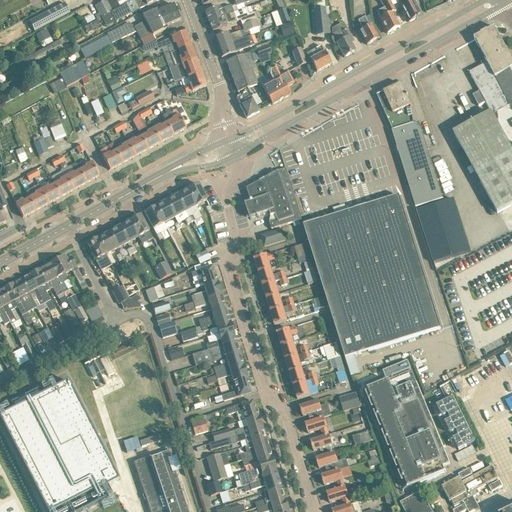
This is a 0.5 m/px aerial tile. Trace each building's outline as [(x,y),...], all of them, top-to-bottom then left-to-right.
[(105,0),(106,1),(112,12),(120,8),(117,3),(123,0),(105,0)] [(135,0),(134,0),(126,5),(128,10),(130,14),(138,10),(160,0),(135,0)] [(376,12),(388,34),(400,27),(392,13),(396,11),(389,0),(380,0),(380,1),(384,8),(376,12)] [(401,0),(404,6),(401,8),(409,23),(416,19),(417,19),(416,17),(419,15),(416,9),(417,8),(413,1),(411,2),(410,0),(401,0)] [(99,14),(95,16),(97,20),(110,13),(112,12),(106,1),(95,7),(99,14)] [(64,4),(43,15),(48,25),(70,14),(64,4)] [(155,23),(177,13),(174,5),(171,6),(170,4),(142,17),(145,22),(134,28),(129,23),(122,28),(121,27),(107,35),(108,36),(81,51),(86,60),(107,49),(113,46),(112,44),(136,32),(137,33),(155,23)] [(219,8),(206,13),(209,23),(233,13),(245,9),(243,4),(236,7),(236,5),(231,7),(220,10),(219,8)] [(112,12),(110,13),(115,23),(130,14),(128,10),(126,5),(120,8),(112,12)] [(326,8),(315,9),(318,36),(328,35),(326,8)] [(233,13),(209,23),(213,32),(227,27),(226,26),(237,22),(240,21),(239,19),(249,15),(247,9),(245,9),(233,13)] [(272,15),(277,27),(291,22),(286,10),(278,13),(277,13),(272,15)] [(180,21),(177,13),(155,23),(137,33),(144,46),(155,40),(153,36),(168,29),(167,27),(180,21)] [(249,15),(239,19),(240,21),(242,26),(257,21),(256,20),(254,13),(249,15)] [(360,32),(367,45),(379,39),(371,25),(369,26),(365,18),(358,21),(363,30),(360,32)] [(97,21),(90,25),(93,29),(100,25),(99,25),(97,21)] [(242,26),(244,31),(244,33),(249,32),(260,28),(257,21),(242,26)] [(290,24),(285,26),(289,37),(294,34),(290,24)] [(338,46),(344,58),(356,52),(351,44),(354,43),(344,25),(332,31),(331,42),(334,48),(338,46)] [(488,64),(470,73),(481,92),(480,92),(481,93),(477,94),(481,101),(478,103),(480,107),(487,104),(492,113),(511,149),(511,58),(505,45),(504,45),(503,43),(507,41),(504,36),(500,39),(499,36),(500,36),(495,27),(474,39),(488,64)] [(36,34),(41,43),(51,37),(47,29),(36,34)] [(228,34),(214,39),(218,49),(242,39),(250,36),(249,32),(244,33),(244,31),(229,37),(228,34)] [(170,53),(170,54),(191,46),(186,33),(172,38),(172,39),(155,45),(158,51),(169,47),(171,53),(170,53)] [(242,39),(218,49),(222,58),(236,53),(254,46),(250,36),(242,39)] [(23,60),(25,64),(65,43),(63,39),(23,60)] [(176,67),(182,65),(196,60),(191,46),(170,54),(175,68),(176,67)] [(316,49),(307,54),(310,60),(317,73),(332,65),(325,52),(324,52),(321,46),(316,49)] [(257,52),(259,61),(272,57),(272,56),(269,48),(257,52)] [(293,54),(299,69),(308,66),(302,50),(293,54)] [(257,86),(252,71),(255,69),(249,54),(226,63),(237,93),(257,86)] [(181,81),(188,78),(201,73),(196,60),(182,65),(176,67),(181,81)] [(59,74),(67,87),(81,79),(89,75),(82,62),(70,68),(59,74)] [(21,69),(24,74),(31,71),(28,65),(21,69)] [(271,69),(269,74),(272,80),(273,80),(283,100),(291,95),(287,88),(294,84),(288,71),(280,75),(276,67),(271,69)] [(201,73),(188,78),(181,81),(184,87),(175,91),(177,97),(186,94),(192,92),(206,87),(201,73)] [(89,83),(87,76),(81,79),(84,85),(89,83)] [(121,87),(117,80),(115,81),(114,78),(107,82),(112,92),(121,87)] [(268,82),(261,86),(265,93),(272,106),(283,100),(273,80),(268,82)] [(393,131),(392,131),(416,208),(443,200),(420,123),(414,125),(412,106),(405,92),(402,83),(391,87),(388,88),(378,94),(378,95),(377,95),(393,131)] [(127,94),(124,88),(112,93),(117,105),(124,102),(121,96),(127,94)] [(150,91),(135,99),(140,108),(155,100),(150,91)] [(240,106),(247,119),(259,113),(254,104),(248,92),(237,98),(240,105),(240,106)] [(104,98),(109,112),(117,108),(111,95),(104,98)] [(118,107),(122,115),(129,112),(125,103),(118,107)] [(149,107),(144,110),(147,117),(153,114),(149,107)] [(147,117),(144,110),(138,113),(142,120),(147,117)] [(163,117),(167,124),(173,136),(186,129),(179,116),(178,116),(176,111),(163,117)] [(511,149),(492,113),(454,133),(498,213),(511,205),(511,149)] [(124,121),(118,124),(122,131),(127,128),(124,121)] [(122,131),(118,124),(113,127),(117,134),(122,131)] [(160,126),(153,130),(161,143),(173,136),(167,124),(161,127),(160,126)] [(148,134),(141,138),(148,150),(161,143),(153,130),(147,133),(148,134)] [(135,140),(128,144),(135,157),(148,150),(141,138),(135,141),(135,140)] [(123,148),(117,151),(116,152),(123,164),(135,157),(128,144),(122,147),(123,148)] [(82,145),(77,147),(80,153),(85,150),(82,145)] [(106,149),(100,152),(103,157),(110,171),(123,164),(116,152),(111,155),(107,148),(106,149)] [(62,154),(57,157),(61,164),(66,161),(62,154)] [(61,164),(57,157),(51,160),(55,167),(61,164)] [(86,168),(80,171),(87,183),(99,176),(92,163),(85,167),(86,168)] [(71,165),(63,169),(74,190),(87,183),(80,171),(79,172),(75,164),(71,166),(71,165)] [(37,169),(31,172),(35,178),(40,175),(37,169)] [(57,175),(51,178),(55,185),(61,197),(74,190),(63,169),(56,173),(57,175)] [(277,220),(270,223),(272,230),(303,220),(286,169),(279,172),(278,171),(278,172),(278,173),(275,174),(275,175),(248,190),(252,201),(251,201),(251,202),(245,204),(250,219),(269,212),(271,216),(275,215),(277,220)] [(35,178),(31,172),(26,175),(30,181),(35,178)] [(6,186),(10,192),(15,188),(12,183),(6,186)] [(36,196),(30,199),(36,211),(49,204),(41,191),(38,185),(32,188),(36,196)] [(47,187),(41,191),(49,204),(61,197),(55,185),(48,189),(47,187)] [(198,185),(187,191),(196,207),(207,201),(198,185)] [(187,191),(177,197),(185,213),(196,207),(187,191)] [(351,212),(305,226),(346,359),(441,329),(400,196),(375,204),(373,197),(349,205),(351,212)] [(177,197),(166,202),(175,218),(185,213),(177,197)] [(36,211),(30,199),(23,202),(23,201),(16,205),(23,218),(36,211)] [(454,200),(417,211),(434,264),(471,252),(454,200)] [(156,207),(155,208),(156,208),(164,224),(175,218),(166,202),(156,208),(156,207)] [(331,204),(326,206),(329,217),(334,215),(331,204)] [(155,208),(145,213),(153,230),(164,224),(156,208),(155,208)] [(140,216),(129,222),(138,238),(145,235),(148,241),(153,239),(140,216)] [(129,222),(119,228),(128,244),(138,238),(129,222)] [(119,228),(108,233),(117,249),(128,244),(119,228)] [(261,236),(265,247),(287,241),(283,230),(261,236)] [(98,239),(107,255),(117,249),(108,233),(98,239)] [(107,255),(98,239),(87,245),(96,261),(102,271),(107,268),(102,258),(107,255)] [(294,248),(298,260),(308,257),(304,245),(294,248)] [(206,251),(196,256),(201,265),(210,260),(206,251)] [(254,259),(258,273),(271,269),(269,262),(275,260),(273,253),(254,259)] [(65,256),(56,261),(64,275),(65,274),(72,271),(80,285),(85,282),(71,257),(67,259),(65,256)] [(308,257),(298,260),(300,265),(304,263),(309,262),(308,257)] [(56,261),(47,266),(63,294),(68,292),(64,283),(69,280),(65,274),(64,275),(56,261)] [(167,265),(157,271),(162,280),(172,274),(167,265)] [(39,271),(46,285),(49,290),(53,288),(60,302),(66,300),(63,294),(47,266),(47,267),(39,271)] [(204,286),(204,287),(218,282),(215,274),(214,275),(212,267),(192,274),(196,289),(204,286)] [(258,273),(263,286),(275,282),(273,276),(271,269),(258,273)] [(30,276),(45,304),(50,314),(56,311),(46,292),(49,290),(46,285),(39,271),(30,276)] [(284,272),(273,276),(275,282),(280,281),(286,279),(284,272)] [(30,276),(21,281),(29,294),(33,292),(36,297),(35,298),(40,307),(45,304),(30,276)] [(286,279),(280,281),(281,287),(288,285),(286,279)] [(13,285),(12,285),(28,313),(36,308),(29,294),(21,281),(13,285)] [(191,297),(193,303),(222,294),(218,282),(204,287),(207,295),(204,296),(203,294),(191,297)] [(263,286),(267,299),(279,295),(277,288),(275,282),(263,286)] [(28,313),(12,285),(3,290),(14,309),(18,307),(27,325),(33,323),(28,313)] [(146,292),(150,303),(159,300),(158,299),(164,297),(160,286),(154,289),(154,288),(146,292)] [(113,294),(119,305),(129,300),(123,289),(113,294)] [(3,290),(0,292),(0,303),(14,330),(23,325),(3,290)] [(210,306),(211,311),(225,306),(222,295),(222,294),(193,303),(195,310),(210,306)] [(138,295),(121,304),(124,311),(140,308),(138,302),(141,301),(138,295)] [(267,299),(271,312),(284,308),(279,295),(267,299)] [(66,300),(68,303),(74,313),(75,312),(81,323),(87,319),(81,308),(82,308),(75,296),(66,300)] [(316,299),(319,309),(326,307),(323,297),(316,299)] [(293,298),(287,300),(289,307),(295,305),(293,298)] [(153,308),(155,315),(170,310),(168,303),(153,308)] [(0,304),(0,314),(1,316),(0,316),(0,317),(5,326),(10,323),(0,304)] [(97,306),(86,311),(95,327),(105,321),(102,317),(103,316),(97,306)] [(199,321),(201,327),(229,318),(225,306),(211,311),(214,319),(211,320),(211,317),(199,321)] [(284,308),(271,312),(275,326),(288,322),(284,308)] [(71,310),(64,314),(72,329),(80,325),(71,310)] [(156,318),(159,326),(171,323),(169,315),(156,318)] [(219,334),(219,335),(233,330),(230,322),(229,318),(201,327),(203,334),(209,332),(211,336),(219,334)] [(57,324),(66,341),(72,338),(63,321),(57,324)] [(174,322),(170,323),(159,327),(163,339),(178,334),(174,322)] [(52,331),(59,344),(65,341),(57,328),(52,331)] [(277,333),(281,347),(294,343),(292,336),(298,334),(296,328),(290,330),(290,329),(277,333)] [(53,339),(48,329),(39,334),(44,344),(53,339)] [(180,333),(183,344),(198,340),(195,329),(180,333)] [(233,330),(219,335),(222,343),(218,344),(218,341),(204,345),(206,351),(236,342),(235,339),(233,330)] [(38,335),(32,338),(36,345),(42,342),(38,335)] [(26,352),(30,359),(35,356),(26,338),(19,341),(22,346),(23,346),(26,352)] [(203,352),(193,355),(196,367),(226,358),(240,354),(236,342),(206,351),(203,352)] [(281,347),(285,360),(298,356),(303,354),(301,348),(296,349),(294,343),(281,347)] [(301,348),(303,354),(309,352),(307,346),(301,348)] [(23,349),(16,353),(22,363),(29,360),(23,349)] [(178,359),(175,351),(169,353),(171,361),(178,359)] [(309,352),(303,354),(305,361),(311,359),(309,352)] [(215,374),(215,375),(243,366),(240,354),(226,358),(229,367),(226,368),(225,365),(213,369),(214,369),(215,374)] [(285,360),(289,373),(307,367),(306,363),(305,361),(303,354),(298,356),(285,360)] [(335,359),(339,373),(345,371),(341,357),(335,359)] [(243,366),(215,375),(216,377),(207,379),(208,385),(219,382),(220,386),(227,384),(226,378),(229,376),(228,374),(230,373),(233,383),(247,379),(248,378),(244,366),(243,366)] [(307,367),(289,373),(293,386),(306,382),(311,381),(309,374),(307,367)] [(345,371),(339,373),(336,373),(340,384),(348,381),(345,371)] [(363,392),(404,492),(446,474),(443,467),(450,464),(412,371),(363,392)] [(318,378),(321,378),(319,373),(317,373),(316,372),(309,374),(311,381),(318,378)] [(318,378),(311,381),(313,385),(313,387),(320,385),(318,379),(318,378)] [(247,379),(233,383),(236,390),(237,390),(238,392),(214,399),(216,405),(251,394),(248,387),(250,387),(247,379)] [(306,382),(293,386),(298,400),(310,396),(308,386),(313,385),(311,381),(306,382)] [(15,410),(0,417),(0,419),(47,511),(80,511),(111,496),(107,486),(117,481),(67,383),(41,397),(37,391),(12,404),(15,410)] [(340,398),(344,413),(361,408),(356,393),(340,398)] [(453,399),(437,407),(443,417),(448,415),(451,420),(445,423),(450,433),(456,431),(459,437),(453,440),(459,450),(475,442),(453,399)] [(319,401),(300,407),(303,417),(308,415),(310,419),(317,417),(318,421),(332,417),(328,405),(321,407),(319,401)] [(245,421),(259,417),(256,409),(255,409),(253,402),(236,407),(226,410),(228,416),(242,411),(245,420),(245,421)] [(505,403),(483,413),(489,424),(510,414),(505,403)] [(358,414),(351,417),(353,424),(361,422),(358,414)] [(235,437),(263,429),(259,417),(245,421),(246,427),(244,428),(233,431),(234,437),(235,437)] [(332,417),(318,421),(306,425),(308,434),(321,430),(324,438),(329,436),(327,429),(327,428),(325,419),(332,417)] [(192,424),(195,436),(209,432),(205,420),(192,424)] [(233,431),(232,429),(212,435),(214,443),(234,437),(233,431)] [(252,445),(266,441),(263,429),(235,437),(236,443),(250,438),(252,445)] [(354,436),(357,446),(372,442),(369,432),(354,436)] [(327,447),(329,455),(335,453),(332,446),(333,445),(330,436),(329,436),(324,438),(311,442),(314,451),(327,447)] [(231,445),(229,439),(214,443),(208,445),(211,451),(231,445)] [(242,461),(270,453),(266,441),(252,445),(245,447),(247,453),(236,456),(238,462),(240,462),(242,461)] [(473,446),(455,455),(458,462),(476,454),(473,446)] [(134,462),(150,511),(188,511),(169,451),(134,462)] [(260,469),(274,465),(272,456),(271,456),(270,453),(242,461),(244,468),(258,463),(260,469)] [(334,469),(335,472),(349,468),(347,460),(338,462),(335,453),(329,455),(316,459),(319,469),(325,467),(327,471),(334,469)] [(207,459),(210,471),(224,467),(220,455),(207,459)] [(482,463),(471,468),(474,473),(484,467),(482,463)] [(277,476),(274,465),(260,469),(239,476),(242,488),(243,487),(249,485),(250,485),(277,476)] [(219,482),(227,479),(224,467),(210,471),(214,483),(219,482)] [(452,511),(463,511),(466,511),(462,503),(464,502),(468,511),(472,511),(475,511),(469,499),(479,494),(477,490),(487,485),(491,492),(502,486),(499,481),(492,485),(491,483),(499,478),(492,467),(469,479),(469,478),(462,482),(460,477),(441,488),(448,502),(450,501),(454,507),(459,504),(460,506),(452,511)] [(459,475),(462,480),(473,475),(470,469),(459,475)] [(338,482),(340,490),(345,488),(343,480),(344,480),(341,471),(335,472),(322,476),(325,486),(338,482)] [(266,488),(267,493),(273,491),(281,489),(277,476),(250,485),(249,485),(251,491),(251,492),(266,488)] [(211,497),(222,494),(220,482),(208,486),(211,497)] [(340,490),(327,494),(330,503),(343,499),(345,507),(351,505),(348,498),(349,498),(346,488),(345,488),(340,490)] [(253,510),(257,509),(285,500),(281,489),(273,491),(267,493),(264,494),(266,499),(243,506),(245,511),(247,511),(248,511),(253,510)] [(400,503),(405,511),(432,511),(421,492),(400,503)] [(391,493),(384,495),(387,503),(393,502),(391,493)] [(288,511),(285,500),(257,509),(257,511),(288,511)]
